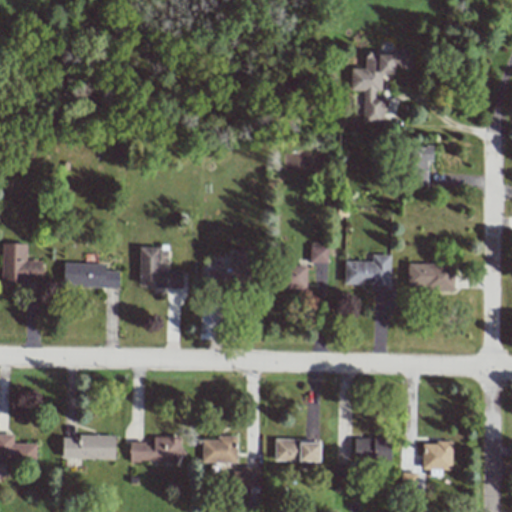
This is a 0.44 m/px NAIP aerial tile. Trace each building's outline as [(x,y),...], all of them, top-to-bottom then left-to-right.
[(362,123),(382,124),(383,96),(374,96),(374,91),(380,91),(380,73),(393,74),(393,68),(412,69),(412,50),(394,50),(394,53),(364,52),(363,68),(350,68),(349,90),(362,91),(362,123)] [(426,161),(432,161),(432,147),(406,147),(407,189),(426,188),(426,161)] [(41,261),(25,260),(25,243),(1,243),(1,283),(41,283),(41,261)] [(327,263),(327,244),(309,244),(309,263),(327,263)] [(138,287),(182,288),(182,271),(167,270),(167,248),(139,248),(138,287)] [(389,290),(389,255),(371,255),(371,262),(344,261),(344,284),(370,284),(369,290),(389,290)] [(228,270),(207,269),(207,285),(248,287),(249,265),(240,264),(240,257),(229,257),(228,270)] [(62,286),(118,287),(118,271),(104,271),(104,264),(62,263),(62,286)] [(406,286),(424,286),(424,290),(452,291),(453,264),(406,263),(406,286)] [(278,289),(305,289),(306,267),(279,266),(278,289)] [(36,444),(13,443),(13,434),(0,434),(0,463),(35,465),(36,444)] [(61,458),(114,459),(114,437),(61,435),(61,458)] [(129,442),(128,460),(181,461),(181,437),(153,436),(153,443),(129,442)] [(235,463),(236,436),(217,436),(217,440),(201,440),(201,462),(235,463)] [(353,438),(353,459),(389,460),(390,439),(353,438)] [(319,440),(274,440),(273,461),(318,462),(319,440)] [(451,443),(421,442),(420,469),(429,470),(429,475),(440,476),(440,469),(450,470),(451,443)] [(232,468),(232,486),(260,486),(260,468),(232,468)] [(415,491),(416,473),(400,472),(400,491),(415,491)]
